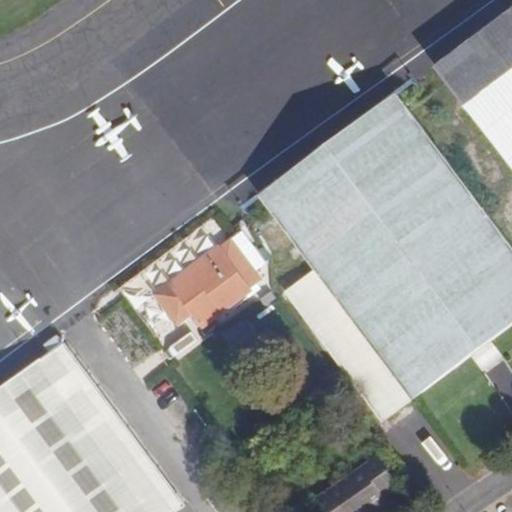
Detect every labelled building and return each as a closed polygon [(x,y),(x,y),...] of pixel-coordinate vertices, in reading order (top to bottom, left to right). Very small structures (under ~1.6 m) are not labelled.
[(511,172),(511,6),(430,69),(511,172)] [(511,248),(392,92),(256,194),(412,397),(511,317),(511,248)] [(224,240),(152,296),(171,323),(185,312),(196,327),(256,283),(224,240)] [(407,399),(312,273),(288,290),(385,417),(407,399)] [(187,511),(66,349),(0,398),(0,511),(187,511)] [(316,497),(325,511),(374,511),(389,503),(385,498),(400,488),(374,450),(358,461),(361,466),(316,497)]
